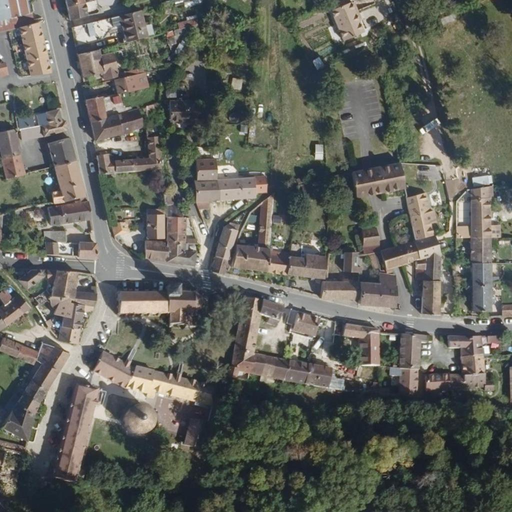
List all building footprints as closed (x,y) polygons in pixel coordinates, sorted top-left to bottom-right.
[(35,27),(29,0),(5,0),(0,3),(0,36),(21,31),(35,27)] [(95,13),(92,2),(94,2),(93,0),(63,0),(68,22),(87,18),(87,15),(95,13)] [(362,34),(357,23),(355,23),(353,17),(355,16),(350,4),(330,12),(342,42),(362,34)] [(145,39),(140,12),(119,17),(125,44),(145,39)] [(103,42),(114,28),(112,19),(89,24),(91,36),(79,40),(81,47),(103,42)] [(198,26),(201,21),(177,26),(177,31),(198,26)] [(52,76),(40,26),(35,27),(21,31),(32,80),(52,76)] [(190,39),(198,26),(177,31),(173,32),(175,39),(188,36),(190,39)] [(175,47),(173,40),(165,42),(166,49),(175,47)] [(98,55),(117,51),(115,47),(97,51),(98,55)] [(116,79),(112,62),(105,64),(104,57),(98,59),(98,55),(97,51),(75,57),(80,80),(100,76),(101,83),(116,79)] [(179,71),(186,59),(181,56),(174,67),(179,71)] [(0,68),(0,80),(8,78),(5,67),(0,68)] [(150,88),(148,74),(132,78),(135,91),(150,88)] [(135,91),(132,78),(112,83),(114,95),(126,93),(135,91)] [(107,115),(103,97),(85,101),(89,120),(107,115)] [(196,124),(196,101),(170,101),(170,124),(196,124)] [(142,126),(139,108),(129,110),(133,128),(142,126)] [(133,128),(129,110),(107,115),(89,120),(93,139),(118,132),(119,135),(134,130),(133,128)] [(65,133),(62,122),(58,123),(55,111),(41,114),(43,125),(46,137),(65,133)] [(258,137),(259,120),(257,119),(249,115),(249,125),(247,137),(258,137)] [(28,128),(26,119),(17,121),(19,130),(28,128)] [(46,137),(43,125),(28,128),(19,130),(22,143),(46,137)] [(22,176),(14,131),(0,134),(0,180),(0,181),(22,176)] [(73,165),(67,140),(48,144),(53,169),(73,165)] [(162,153),(162,145),(148,147),(148,154),(162,153)] [(113,158),(112,153),(109,152),(95,153),(98,175),(114,173),(113,158)] [(163,168),(162,153),(148,154),(146,154),(132,156),(134,171),(163,168)] [(134,171),(132,156),(113,158),(114,173),(134,171)] [(203,166),(203,157),(196,158),(195,173),(211,171),(211,166),(203,166)] [(82,202),(73,165),(53,169),(54,178),(49,179),(51,191),(57,196),(48,197),(49,206),(82,202)] [(404,193),(399,168),(369,172),(371,189),(375,188),(376,197),(404,193)] [(219,206),(221,183),(220,170),(211,171),(195,173),(195,208),(198,217),(210,216),(210,208),(219,207),(219,206)] [(376,197),(375,188),(371,189),(369,172),(366,173),(359,174),(362,199),(369,198),(376,197)] [(362,199),(359,174),(347,176),(348,181),(351,201),(362,199)] [(263,193),(261,178),(252,179),(253,195),(263,193)] [(253,195),(252,179),(221,183),(219,206),(219,207),(253,201),(253,195)] [(488,281),(488,203),(492,202),(492,190),(488,191),(471,193),(470,286),(466,286),(463,289),(463,292),(466,295),(470,295),(470,316),(488,316),(488,291),(492,292),(491,287),(488,286),(488,281)] [(269,253),(276,191),(262,201),(258,251),(269,253)] [(175,204),(175,194),(167,193),(167,204),(175,204)] [(428,215),(425,199),(405,202),(408,216),(409,219),(428,215)] [(88,221),(84,202),(82,202),(42,211),(47,230),(88,221)] [(185,218),(181,204),(175,204),(167,204),(168,218),(185,218)] [(168,237),(162,207),(146,210),(151,240),(168,237)] [(437,261),(431,228),(436,227),(435,214),(428,215),(409,219),(414,246),(417,263),(424,263),(422,281),(421,302),(420,317),(433,319),(437,261)] [(229,247),(238,218),(228,215),(224,218),(216,244),(229,247)] [(189,240),(189,218),(185,218),(168,218),(169,241),(189,240)] [(126,236),(124,223),(108,225),(109,239),(126,236)] [(374,247),(372,230),(355,232),(359,259),(367,257),(376,255),(374,247)] [(59,247),(59,236),(47,236),(47,247),(59,247)] [(189,250),(189,240),(169,241),(170,264),(183,266),(194,269),(198,252),(189,250)] [(170,264),(169,241),(149,242),(147,255),(147,259),(170,264)] [(226,258),(229,247),(216,244),(213,255),(226,258)] [(417,263),(414,246),(396,250),(394,251),(397,269),(399,269),(414,265),(414,279),(422,281),(424,263),(417,263)] [(58,261),(59,247),(47,247),(46,247),(44,261),(58,261)] [(322,285),(325,261),(302,258),(303,248),(290,247),(290,260),(288,280),(321,285),(322,285)] [(96,261),(93,248),(73,248),(72,261),(96,261)] [(397,269),(394,251),(388,252),(381,254),(383,264),(386,280),(391,280),(389,271),(394,270),(397,269)] [(267,276),(269,256),(237,252),(234,271),(267,276)] [(224,271),(227,258),(226,258),(213,255),(208,269),(208,271),(223,275),(224,271)] [(380,274),(378,265),(376,255),(367,257),(370,276),(380,274)] [(288,280),(290,260),(269,256),(267,276),(288,280)] [(361,278),(361,269),(357,268),(358,259),(342,259),(342,277),(356,277),(361,278)] [(26,291),(45,277),(45,273),(27,272),(17,280),(26,291)] [(72,291),(74,274),(45,273),(45,277),(49,282),(54,283),(52,299),(53,301),(71,305),(72,291)] [(394,313),(395,280),(391,280),(386,280),(376,280),(375,287),(356,286),(354,305),(354,308),(394,313)] [(195,303),(195,292),(181,293),(181,286),(164,285),(164,293),(117,292),(117,314),(163,313),(164,323),(176,323),(176,326),(189,326),(189,319),(194,319),(193,308),(199,308),(199,303),(195,303)] [(354,305),(356,286),(322,285),(321,285),(319,299),(320,302),(354,305)] [(93,310),(96,299),(96,296),(88,294),(72,291),(71,305),(93,310)] [(48,304),(53,301),(52,299),(47,292),(33,301),(40,310),(48,304)] [(0,319),(7,327),(23,313),(19,308),(13,303),(9,308),(0,299),(0,319)] [(78,331),(81,313),(91,315),(93,310),(71,305),(53,301),(48,304),(51,307),(67,311),(65,323),(64,327),(78,331)] [(511,316),(511,305),(501,307),(502,317),(511,316)] [(255,327),(258,311),(240,306),(235,331),(258,334),(259,328),(255,327)] [(276,330),(278,316),(258,311),(255,327),(259,328),(266,329),(265,335),(272,336),(276,330)] [(311,343),(313,327),(293,323),(290,340),(311,343)] [(75,346),(77,332),(78,331),(64,327),(61,342),(75,346)] [(256,348),(258,334),(235,331),(232,345),(256,348)] [(380,372),(381,340),(381,338),(343,332),(342,345),(361,348),(360,370),(380,372)] [(420,375),(421,350),(427,350),(427,342),(400,341),(398,373),(420,375)] [(0,358),(17,366),(23,352),(4,343),(3,344),(0,351),(0,358)] [(487,356),(488,345),(446,343),(447,354),(469,356),(469,363),(487,363),(487,361),(492,361),(492,356),(487,356)] [(507,352),(507,344),(493,345),(493,352),(507,352)] [(35,368),(42,348),(36,345),(31,355),(23,352),(17,366),(32,372),(33,373),(35,368)] [(254,362),(256,348),(232,345),(230,359),(254,362)] [(53,383),(68,358),(42,348),(35,368),(40,371),(32,383),(48,393),(53,383)] [(220,386),(136,367),(134,371),(100,355),(93,368),(92,369),(123,387),(144,392),(143,395),(150,398),(152,391),(214,405),(220,386)] [(253,365),(254,362),(230,359),(226,374),(224,374),(223,381),(235,381),(235,377),(251,379),(253,365)] [(486,390),(487,363),(469,363),(468,383),(449,382),(450,397),(468,398),(468,395),(485,396),(485,399),(494,399),(494,391),(486,390)] [(262,380),(264,367),(253,365),(251,379),(262,380)] [(272,381),(274,368),(264,367),(262,380),(272,381)] [(283,383),(285,370),(274,368),(272,381),(283,383)] [(330,383),(331,376),(285,370),(283,383),(283,386),(329,391),(330,383)] [(416,398),(417,378),(420,378),(420,375),(398,373),(392,373),(392,380),(401,381),(400,396),(416,398)] [(450,397),(449,382),(427,382),(427,396),(450,397)] [(40,406),(48,393),(32,383),(24,396),(40,406)] [(341,392),(342,384),(330,383),(329,391),(341,392)] [(80,462),(97,392),(81,387),(76,386),(52,481),(73,486),(80,462)] [(40,406),(24,396),(21,398),(18,396),(11,407),(34,418),(40,406)] [(26,442),(34,418),(11,407),(2,433),(25,446),(26,442)] [(153,424),(153,421),(153,418),(152,415),(151,413),(149,411),(147,409),(144,408),(141,407),(139,407),(136,408),(133,409),(131,410),(129,412),(127,414),(126,417),(126,420),(126,422),(126,425),(127,428),(129,430),(131,432),(133,433),(136,434),(139,435),(142,435),(144,434),(147,433),(149,431),(151,429),(152,426),(153,424)] [(194,423),(186,453),(203,458),(212,428),(194,423)] [(0,511),(8,511),(24,448),(0,441),(0,511)]
